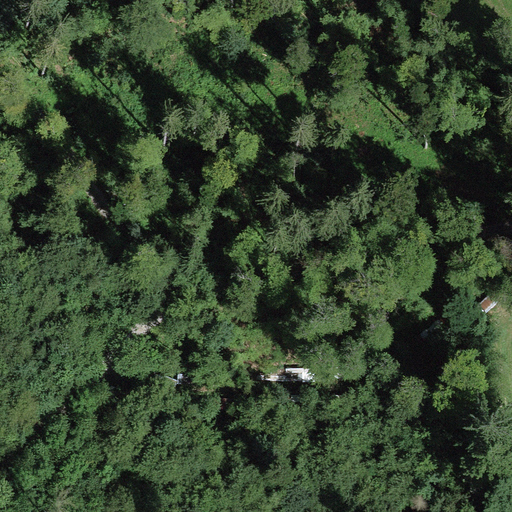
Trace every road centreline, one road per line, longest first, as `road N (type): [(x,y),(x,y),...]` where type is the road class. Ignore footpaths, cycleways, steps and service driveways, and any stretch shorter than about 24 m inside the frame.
road 1 (track): [(511,233),(446,234),(273,281),(183,293),(0,463)]
road 2 (track): [(183,293),(122,241),(54,136),(0,73)]
road 3 (track): [(232,511),(231,453),(201,419),(106,365)]
